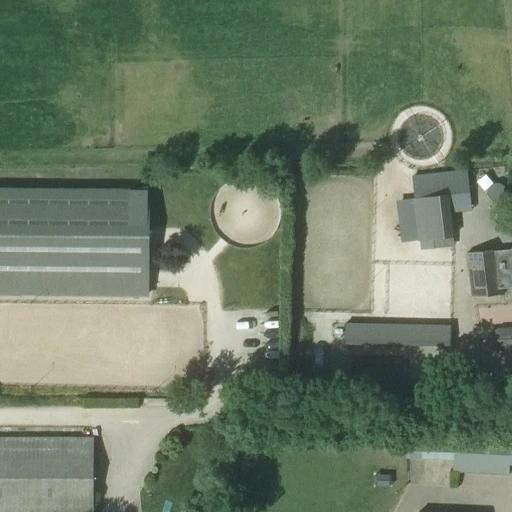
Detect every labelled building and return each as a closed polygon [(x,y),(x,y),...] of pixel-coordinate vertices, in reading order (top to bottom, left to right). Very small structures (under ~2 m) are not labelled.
[(465,169),(408,175),(416,242),(452,237),(447,194),(467,192),(465,169)] [(0,188),(0,295),(148,297),(150,190),(0,188)] [(496,250),(463,254),(467,298),(501,295),(500,288),(511,286),(511,248),(509,249),(509,250),(496,251),(496,250)] [(343,323),(343,345),(450,348),(450,326),(434,326),(434,323),(403,323),(403,325),(389,324),(389,323),(359,322),(359,324),(343,323)] [(511,329),(494,330),(495,350),(511,349),(511,329)] [(379,360),(379,374),(407,374),(407,361),(379,360)] [(511,435),(452,432),(449,470),(511,473),(511,435)] [(0,511),(90,511),(91,439),(0,438),(0,511)]
